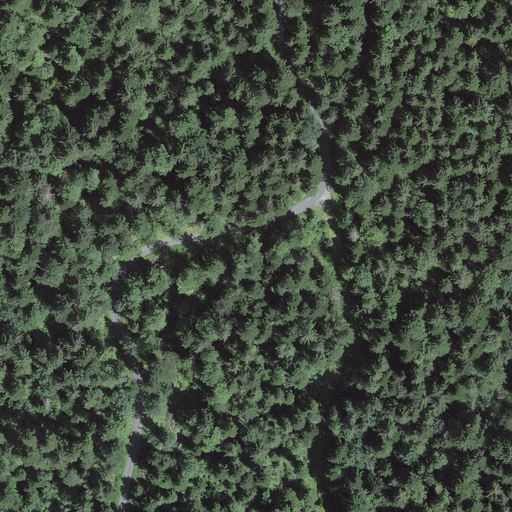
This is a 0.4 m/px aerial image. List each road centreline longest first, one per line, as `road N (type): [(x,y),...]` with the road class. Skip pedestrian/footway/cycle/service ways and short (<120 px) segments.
road 1 (track): [(280,0),(281,46),(320,110),(329,151),(322,193),(295,212),(149,249),(123,271),(111,300),(135,371),(139,417),(117,511)]
road 2 (track): [(322,193),(354,330),(322,403),(320,495),(329,511)]
